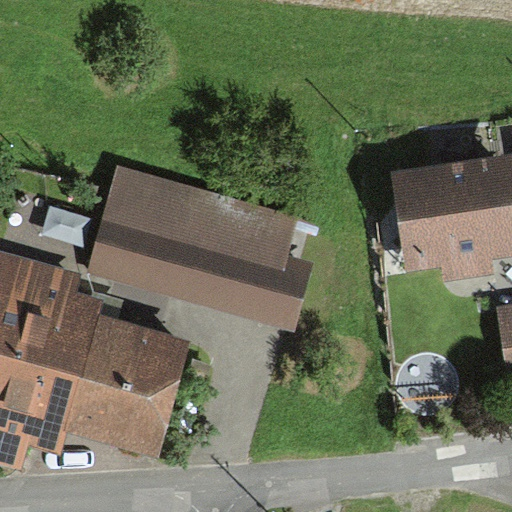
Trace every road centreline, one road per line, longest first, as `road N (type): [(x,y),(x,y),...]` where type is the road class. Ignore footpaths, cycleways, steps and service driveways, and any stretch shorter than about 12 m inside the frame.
road 1 (residential): [(511,453),(216,493)]
road 2 (residential): [(216,493),(0,501)]
